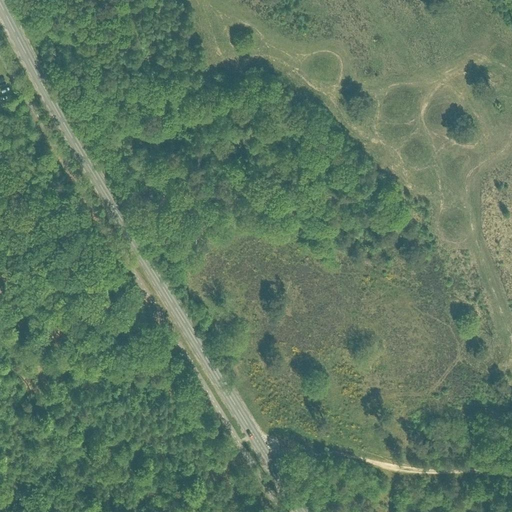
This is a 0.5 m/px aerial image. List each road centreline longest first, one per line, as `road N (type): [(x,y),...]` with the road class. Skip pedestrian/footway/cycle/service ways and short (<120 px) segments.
road 1 (primary): [(301,511),(108,199),(0,3)]
road 2 (track): [(332,452),(416,470),(511,468)]
